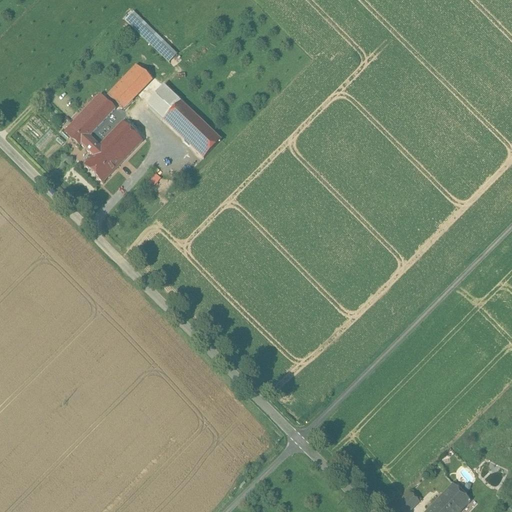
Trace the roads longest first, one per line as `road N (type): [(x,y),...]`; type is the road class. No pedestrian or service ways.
road 1 (tertiary): [(0,141),(373,511)]
road 2 (track): [(227,511),(511,227)]
